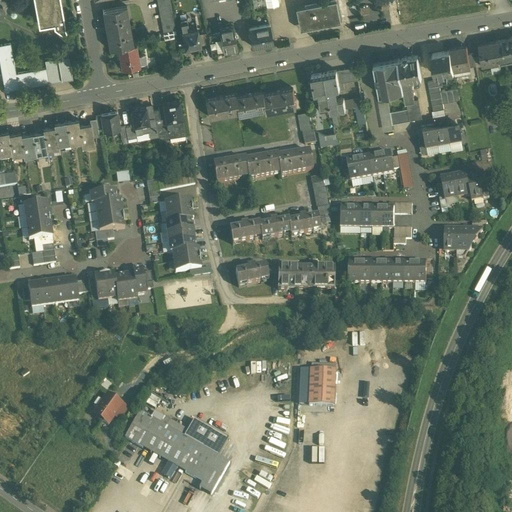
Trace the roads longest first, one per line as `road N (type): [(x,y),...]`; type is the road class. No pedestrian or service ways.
road 1 (residential): [(186,75),(225,303),(338,305)]
road 2 (secondary): [(511,236),(441,384),(411,511)]
road 3 (residential): [(427,259),(410,138),(381,144),(360,43)]
road 4 (tertiary): [(360,43),(186,75)]
road 5 (tertiary): [(511,19),(360,43)]
road 6 (residential): [(127,188),(137,257),(68,267)]
